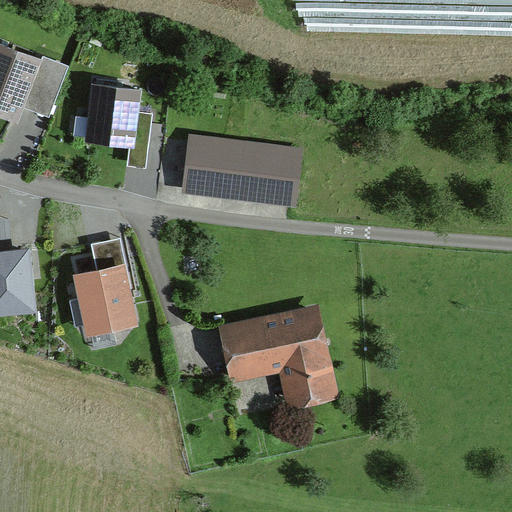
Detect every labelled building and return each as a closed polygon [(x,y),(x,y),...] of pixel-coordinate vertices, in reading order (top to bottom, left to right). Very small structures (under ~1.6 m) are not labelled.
[(19,99),(33,66),(38,52),(0,36),(0,118),(10,123),(19,99)] [(64,78),(33,66),(19,99),(50,111),(64,78)] [(129,144),(134,106),(138,81),(90,75),(81,137),(129,144)] [(152,109),(134,106),(129,144),(126,161),(144,164),(152,109)] [(297,142),(187,129),(180,183),(290,197),(297,142)] [(0,245),(13,244),(11,213),(0,214),(0,245)] [(123,257),(118,235),(92,240),(96,262),(123,257)] [(0,307),(33,305),(27,243),(13,244),(0,245),(0,307)] [(135,318),(123,257),(96,262),(68,268),(80,329),(135,318)] [(319,298),(217,317),(229,377),(284,366),(292,403),(338,394),(319,298)]
